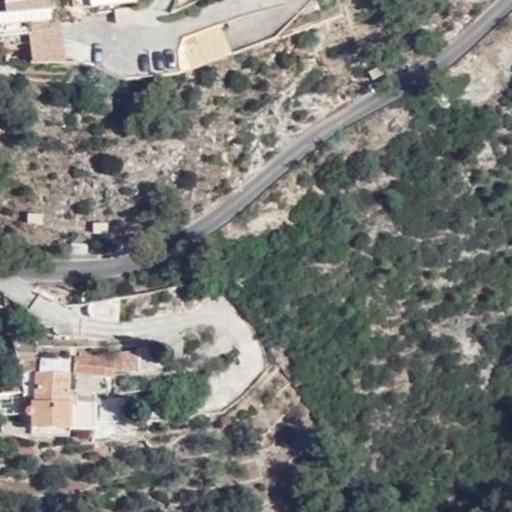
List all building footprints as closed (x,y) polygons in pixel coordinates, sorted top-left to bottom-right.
[(3,0),(5,13),(0,13),(0,24),(36,21),(46,20),(50,20),(48,0),(3,0)] [(53,62),(61,61),(60,19),(50,20),(46,20),(53,62)] [(28,41),(30,62),(53,62),(46,20),(36,21),(38,41),(28,41)] [(199,67),(232,55),(219,23),(183,36),(173,57),(177,73),(199,67)] [(114,322),(114,299),(83,305),(84,321),(114,322)] [(114,361),(76,359),(75,376),(115,377),(115,373),(142,372),(162,362),(158,348),(140,351),(140,355),(114,355),(114,361)] [(69,358),(41,358),(41,373),(35,373),(36,400),(31,400),(31,430),(93,430),(93,405),(68,405),(69,358)]
